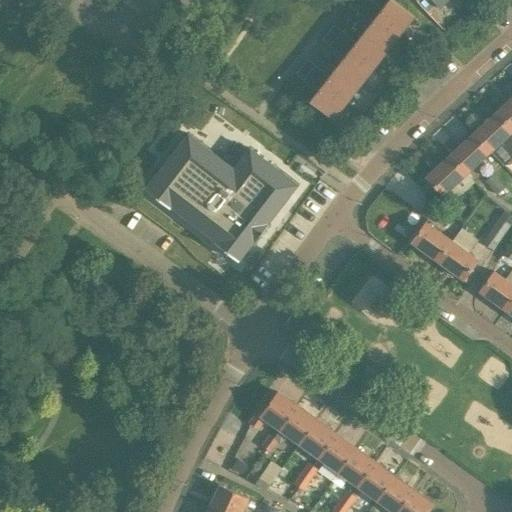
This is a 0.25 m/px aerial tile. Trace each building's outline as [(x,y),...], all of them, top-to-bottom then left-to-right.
[(313,96),(308,101),(332,120),(413,17),(391,0),(388,0),(381,9),(370,23),(355,42),(343,57),(328,76),(316,91),(313,96)] [(360,4),(355,0),(351,0),(347,5),(354,11),(360,4)] [(371,0),(363,0),(360,4),(368,9),(374,2),(371,0)] [(360,4),(354,11),(362,17),(368,9),(360,4)] [(332,24),(326,32),(334,38),(340,31),(332,24)] [(340,31),(334,38),(342,44),(348,37),(340,31)] [(334,38),(326,32),(321,39),(328,45),(334,38)] [(342,44),(334,38),(328,45),(336,52),(342,44)] [(306,59),(300,66),(308,72),(313,65),(306,59)] [(313,65),(308,72),(316,78),(321,71),(313,65)] [(308,72),(300,66),(294,73),(302,79),(308,72)] [(308,72),(302,79),(310,86),(316,78),(308,72)] [(176,98),(185,106),(193,96),(183,89),(176,98)] [(511,98),(497,112),(511,129),(511,98)] [(511,129),(497,112),(473,134),(490,153),(503,166),(511,158),(511,129)] [(213,242),(238,261),(253,241),(255,243),(269,225),(267,223),(297,185),(249,148),(233,169),(188,133),(145,189),(169,208),(171,207),(214,240),(213,242)] [(490,153),(473,134),(450,156),(467,175),(490,153)] [(443,196),(467,175),(450,156),(423,180),(433,190),(436,188),(443,196)] [(492,175),(484,182),(496,196),(504,188),(492,175)] [(453,199),(445,209),(456,217),(463,207),(453,199)] [(437,208),(428,201),(423,208),(433,215),(437,208)] [(511,222),(511,217),(503,212),(482,243),(493,250),(511,222)] [(409,240),(437,261),(452,241),(426,223),(420,231),(416,230),(409,240)] [(511,239),(501,254),(511,262),(511,261),(511,239)] [(479,261),(452,241),(437,261),(467,282),(475,271),(473,270),(479,261)] [(511,300),(511,269),(504,280),(494,272),(480,291),(505,310),(511,300)] [(265,419),(278,429),(295,405),(277,392),(267,407),(263,404),(249,423),(258,429),(265,419)] [(281,445),(288,436),(297,443),(314,419),(295,405),(278,429),(279,429),(274,437),(268,433),(259,445),(269,452),(276,441),(281,445)] [(314,419),(297,443),(317,457),(334,433),(314,419)] [(334,433),(317,457),(337,471),(354,447),(334,433)] [(354,447),(337,471),(356,485),(373,461),(354,447)] [(241,474),(247,465),(237,459),(231,467),(241,474)] [(281,468),(270,461),(255,484),(266,491),(281,468)] [(299,472),(309,479),(317,468),(307,461),(299,472)] [(376,499),(393,475),(373,461),(356,485),(376,499)] [(309,479),(299,472),(292,482),(301,490),(309,479)] [(393,511),(396,511),(413,490),(393,475),(376,499),(393,511)] [(221,486),(210,508),(219,511),(242,511),(249,499),(221,486)] [(336,511),(350,493),(346,489),(330,511),(331,511),(336,511)] [(427,511),(433,505),(413,490),(396,511),(427,511)] [(343,511),(355,496),(350,493),(336,511),(343,511)]
